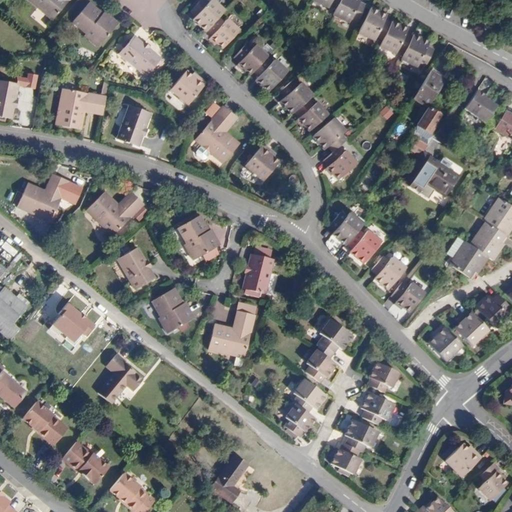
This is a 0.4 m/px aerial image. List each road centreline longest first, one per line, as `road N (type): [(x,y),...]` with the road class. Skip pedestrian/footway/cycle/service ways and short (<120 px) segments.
road 1 (residential): [(0,220),(307,466)]
road 2 (residential): [(136,0),(306,161),(316,199),(298,240)]
road 3 (residential): [(242,208),(134,164),(0,136)]
road 4 (residential): [(401,343),(298,240)]
road 5 (residential): [(511,62),(388,0)]
road 6 (residential): [(401,343),(432,310),(511,267)]
road 7 (residential): [(393,511),(426,440),(456,400)]
